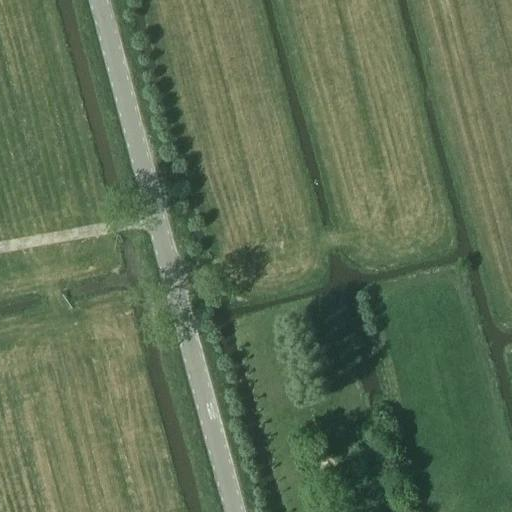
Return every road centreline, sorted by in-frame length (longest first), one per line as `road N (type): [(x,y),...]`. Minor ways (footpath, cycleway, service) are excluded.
road 1 (unclassified): [(233,511),(95,0)]
road 2 (track): [(0,246),(154,220)]
